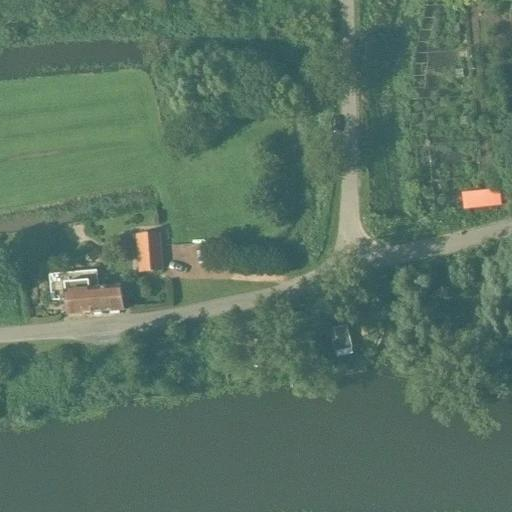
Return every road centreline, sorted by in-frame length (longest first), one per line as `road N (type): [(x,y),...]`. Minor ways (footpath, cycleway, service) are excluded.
road 1 (unclassified): [(0,336),(106,324),(353,266)]
road 2 (unclassified): [(353,266),(344,0)]
road 3 (unclassified): [(511,235),(353,266)]
